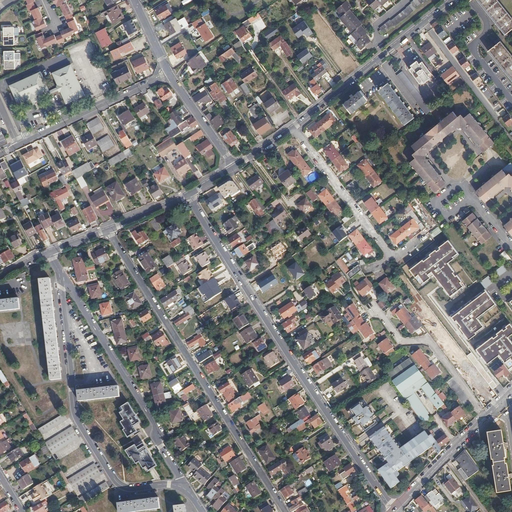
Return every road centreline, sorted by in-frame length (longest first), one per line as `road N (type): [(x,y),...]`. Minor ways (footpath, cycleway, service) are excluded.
road 1 (residential): [(187,195),(396,508)]
road 2 (residential): [(108,230),(286,511)]
road 3 (residential): [(60,280),(80,424),(120,484),(184,488)]
road 4 (residential): [(60,280),(158,428),(157,441),(184,488)]
road 5 (secondary): [(450,0),(293,127)]
road 6 (residential): [(371,268),(393,257),(293,127)]
road 7 (residential): [(18,146),(170,75)]
road 8 (secondary): [(396,508),(511,390)]
road 9 (residential): [(470,0),(486,19),(473,50),(511,101)]
